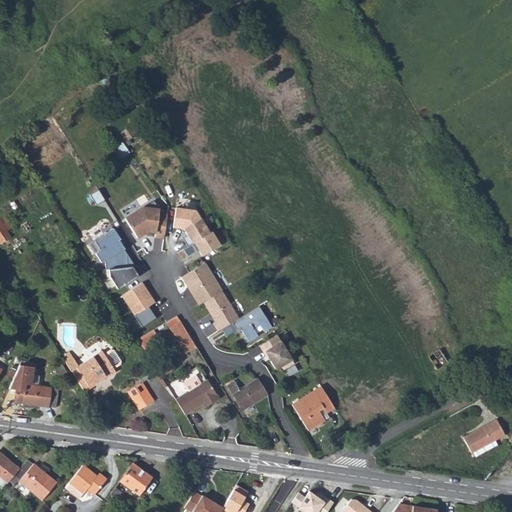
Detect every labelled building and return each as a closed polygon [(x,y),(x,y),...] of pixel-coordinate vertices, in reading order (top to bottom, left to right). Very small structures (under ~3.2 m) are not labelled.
[(135,201),(122,209),(126,215),(139,207),(135,201)] [(153,201),(124,218),(136,238),(147,231),(154,232),(153,237),(163,238),(166,215),(158,214),(158,209),(153,201)] [(194,211),(174,208),(172,228),(182,229),(186,235),(180,239),(186,247),(208,233),(194,211)] [(5,215),(0,218),(0,241),(0,242),(16,234),(5,215)] [(102,235),(93,242),(99,251),(94,254),(100,263),(103,261),(104,263),(105,270),(107,270),(108,277),(117,290),(137,276),(136,266),(127,267),(125,254),(122,250),(123,249),(117,240),(119,239),(111,228),(102,235)] [(208,233),(186,247),(182,249),(186,257),(197,250),(200,256),(218,245),(210,232),(208,233)] [(204,263),(180,277),(185,285),(185,284),(189,291),(193,298),(195,297),(200,304),(202,302),(207,309),(211,316),(214,322),(212,324),(217,331),(230,323),(238,318),(220,291),(221,290),(204,263)] [(141,283),(120,296),(141,328),(155,319),(147,307),(154,303),(141,283)] [(238,318),(230,323),(235,331),(239,328),(247,342),(257,336),(253,329),(259,325),(263,332),(271,327),(258,306),(238,318)] [(169,330),(184,353),(195,347),(180,323),(169,330)] [(148,350),(162,343),(154,329),(140,336),(148,350)] [(276,334),(258,345),(266,357),(268,356),(276,369),(281,365),(283,369),(294,363),(276,334)] [(101,351),(70,370),(82,390),(88,387),(86,385),(103,375),(104,377),(113,371),(112,369),(118,364),(119,361),(112,350),(109,350),(103,354),(101,351)] [(448,366),(439,352),(428,359),(437,373),(448,366)] [(34,366),(20,364),(9,387),(17,388),(15,401),(56,407),(58,389),(31,385),(34,366)] [(187,392),(174,399),(184,415),(201,404),(206,401),(208,404),(218,399),(206,379),(199,383),(194,375),(181,383),(187,392)] [(227,386),(243,410),(266,396),(255,379),(238,390),(233,382),(227,386)] [(141,382),(128,391),(139,409),(152,400),(141,382)] [(326,413),(334,408),(320,387),(292,404),(307,429),(323,418),(318,411),(323,408),(326,413)] [(139,409),(128,391),(127,391),(139,409)] [(323,408),(318,411),(323,418),(328,415),(326,413),(323,408)] [(494,419),(461,438),(470,454),(471,453),(474,457),(496,445),(494,440),(504,435),(494,419)] [(0,476),(6,482),(8,483),(9,481),(17,471),(19,469),(0,453),(0,476)] [(152,477),(131,462),(109,494),(115,499),(124,486),(139,496),(152,477)] [(56,483),(34,464),(24,476),(17,471),(9,481),(14,485),(18,481),(42,500),(56,483)] [(98,476),(83,464),(70,481),(84,493),(87,488),(94,494),(107,479),(100,473),(98,476)] [(184,477),(186,465),(177,464),(175,477),(184,477)] [(79,499),(84,493),(70,481),(65,487),(79,499)] [(135,501),(139,496),(124,486),(115,499),(117,500),(121,495),(123,497),(125,494),(135,501)] [(202,495),(194,490),(190,497),(186,505),(185,507),(193,511),(192,511),(219,511),(223,507),(215,502),(214,503),(210,501),(211,499),(203,495),(202,495)] [(300,492),(293,502),(306,511),(328,511),(336,503),(322,493),(320,495),(313,490),(308,498),(300,492)] [(252,511),(257,504),(242,494),(240,497),(237,495),(229,508),(234,511),(252,511)] [(354,500),(343,511),(373,511),(359,500),(354,500)] [(398,503),(391,511),(435,511),(436,508),(412,504),(411,505),(398,503)]
